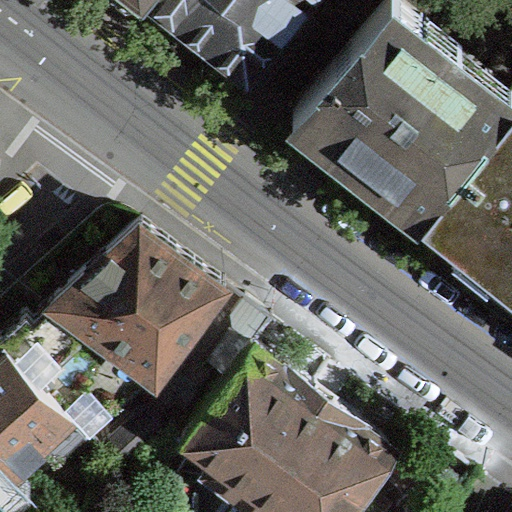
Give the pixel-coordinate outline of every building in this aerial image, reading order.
[(158,0),(201,33),(261,80),(320,11),(307,0),(158,0)] [(428,17),(406,0),(382,0),(293,105),(423,207),(504,104),(460,69),(463,66),(418,30),(428,17)] [(423,207),(461,236),(511,277),(511,94),(504,104),(423,207)] [(26,301),(0,324),(0,330),(70,408),(87,427),(154,368),(225,274),(180,242),(139,211),(70,275),(33,309),(26,301)] [(206,355),(226,370),(253,333),(271,309),(245,289),(230,308),(232,321),(206,355)] [(41,434),(70,408),(0,330),(0,436),(20,458),(43,437),(41,434)] [(281,354),(253,333),(226,370),(183,428),(214,452),(207,461),(245,488),(227,511),(334,511),(391,436),(363,415),(361,412),(301,367),(284,355),(281,354)] [(109,433),(130,455),(165,422),(145,400),(109,433)] [(0,475),(20,458),(0,436),(0,475)]
